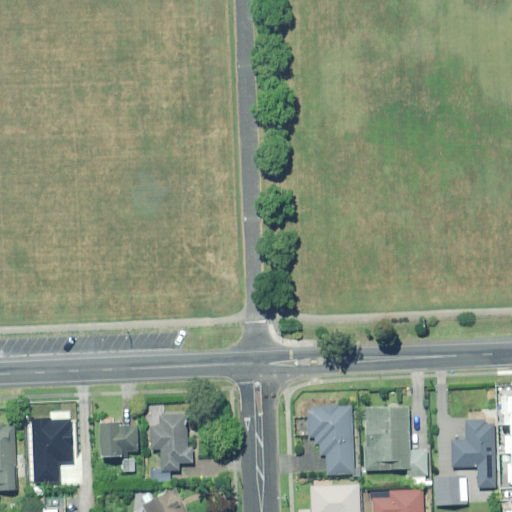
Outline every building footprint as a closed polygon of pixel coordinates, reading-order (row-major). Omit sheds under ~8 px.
[(353,406),(309,407),(309,437),(321,437),(322,455),(328,455),(328,474),(355,474),(353,406)] [(411,450),(410,406),(365,407),(367,470),(410,470),(410,476),(429,476),(429,450),(411,450)] [(189,415),(161,415),(161,426),(151,426),(151,449),(162,449),(162,471),(181,471),(181,462),(194,462),(194,447),(189,447),(189,415)] [(496,421),(466,421),(466,439),(452,439),(452,466),(479,466),(479,487),(496,487),(496,421)] [(21,423),(0,424),(0,490),(18,489),(16,455),(22,454),(21,423)] [(121,431),(120,428),(98,428),(99,462),(124,462),(124,456),(137,456),(137,430),(121,431)] [(135,462),(123,462),(123,474),(135,474),(135,462)] [(469,477),(437,478),(438,505),(470,504),(469,477)] [(361,511),(361,485),(312,486),(312,511),(361,511)] [(186,511),(175,489),(144,505),(147,511),(186,511)] [(427,511),(428,491),(392,491),(392,496),(373,496),(373,511),(427,511)]
